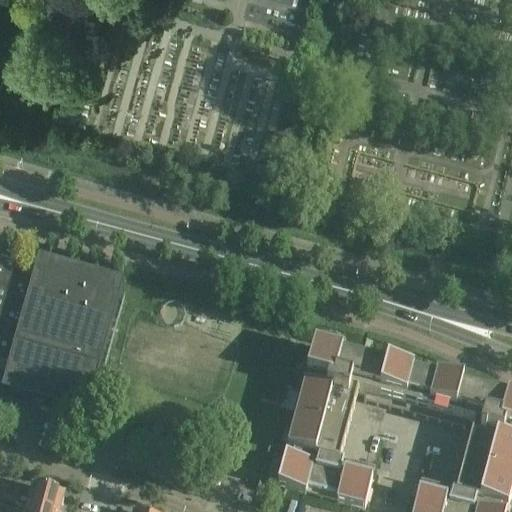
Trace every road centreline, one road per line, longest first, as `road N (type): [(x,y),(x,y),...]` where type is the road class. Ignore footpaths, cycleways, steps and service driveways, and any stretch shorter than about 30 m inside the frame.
road 1 (tertiary): [(346,291),(0,196)]
road 2 (tertiary): [(346,291),(511,358)]
road 3 (tertiary): [(511,331),(346,291)]
